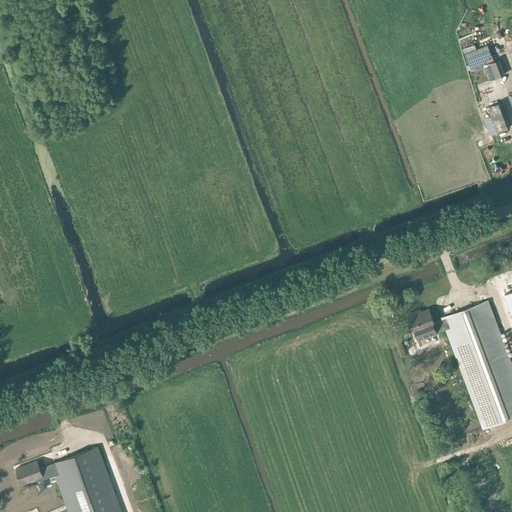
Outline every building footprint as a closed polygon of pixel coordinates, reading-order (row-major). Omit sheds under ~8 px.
[(484,57),(489,76),(501,73),(496,54),(484,57)] [(496,133),(510,128),(501,103),(487,108),(496,133)] [(511,291),(503,295),(511,318),(511,291)] [(483,428),(511,417),(511,365),(488,301),(442,318),(442,320),(434,323),(429,309),(421,312),(420,310),(407,314),(414,333),(430,326),(433,334),(446,329),(483,428)] [(68,511),(121,511),(98,446),(51,464),(52,466),(40,470),(37,461),(16,468),(21,484),(42,477),(44,482),(56,477),(68,511)]
